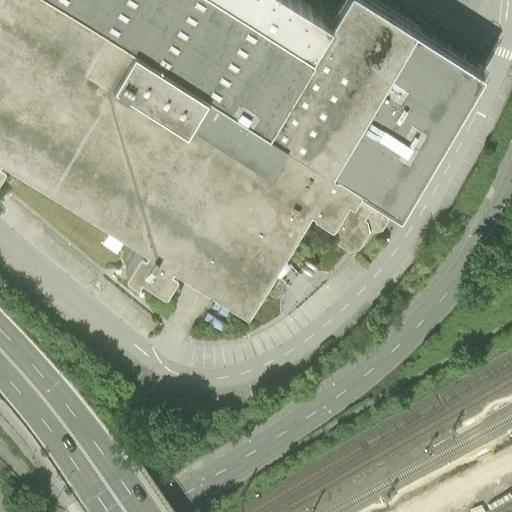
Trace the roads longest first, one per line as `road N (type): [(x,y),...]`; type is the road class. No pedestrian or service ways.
road 1 (tertiary): [(156,511),(324,407),(392,349),(471,255),(511,183)]
road 2 (primary): [(0,344),(128,511)]
